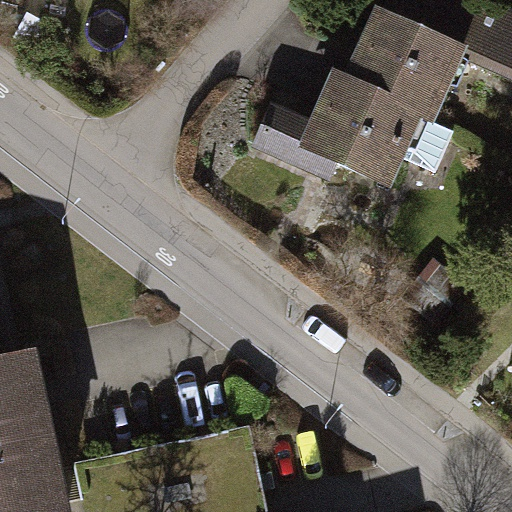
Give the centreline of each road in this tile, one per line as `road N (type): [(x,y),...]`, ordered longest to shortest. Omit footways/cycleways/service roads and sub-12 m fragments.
road 1 (residential): [(501,511),(100,188)]
road 2 (residential): [(100,188),(264,0)]
road 3 (residential): [(100,188),(0,105)]
